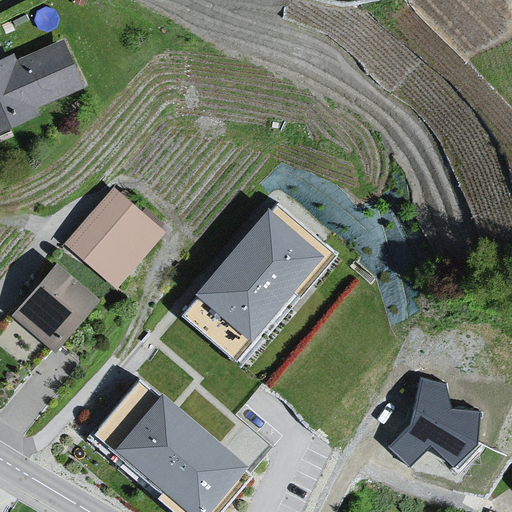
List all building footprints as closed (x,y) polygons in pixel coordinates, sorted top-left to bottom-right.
[(14,51),(0,56),(0,132),(40,115),(35,104),(81,84),(61,40),(21,57),(14,51)] [(112,185),(63,239),(116,286),(165,231),(112,185)] [(277,201),(181,313),(237,365),(339,253),(277,201)] [(57,262),(9,315),(52,352),(99,299),(57,262)] [(139,375),(84,437),(172,511),(218,511),(253,468),(139,375)] [(412,423),(388,446),(409,469),(432,446),(455,469),(479,444),(483,411),(452,409),(448,383),(420,376),(412,423)]
